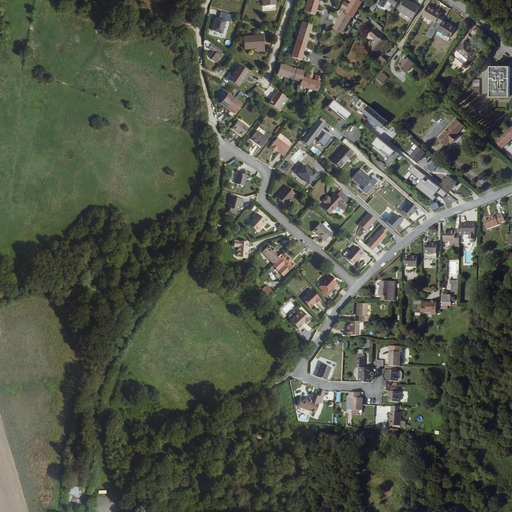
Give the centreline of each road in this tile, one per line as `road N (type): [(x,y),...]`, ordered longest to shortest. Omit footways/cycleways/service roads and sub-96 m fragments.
road 1 (track): [(229,146),(198,235),(99,381),(86,511)]
road 2 (track): [(133,511),(137,462),(299,375)]
road 3 (residential): [(229,146),(267,171),(262,198),(357,286)]
road 4 (residential): [(511,190),(433,222),(357,286)]
road 5 (track): [(229,146),(216,130),(202,75),(198,27),(208,0)]
